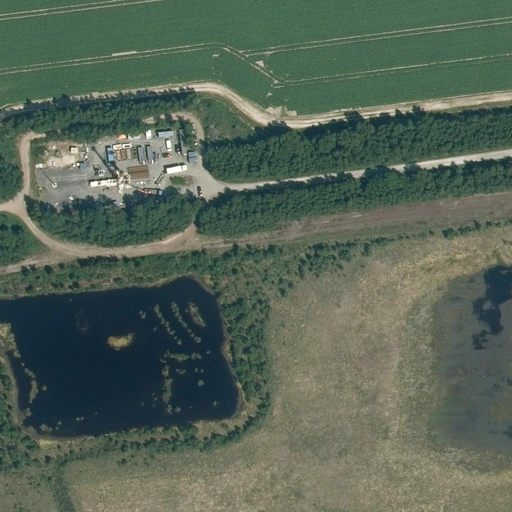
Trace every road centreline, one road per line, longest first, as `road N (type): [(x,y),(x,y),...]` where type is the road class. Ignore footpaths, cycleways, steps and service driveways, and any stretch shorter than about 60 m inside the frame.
road 1 (track): [(0,210),(18,212),(72,249),(125,254),(175,240),(214,188),(511,155)]
road 2 (track): [(214,188),(199,126),(174,115),(23,141),(24,193),(6,209)]
